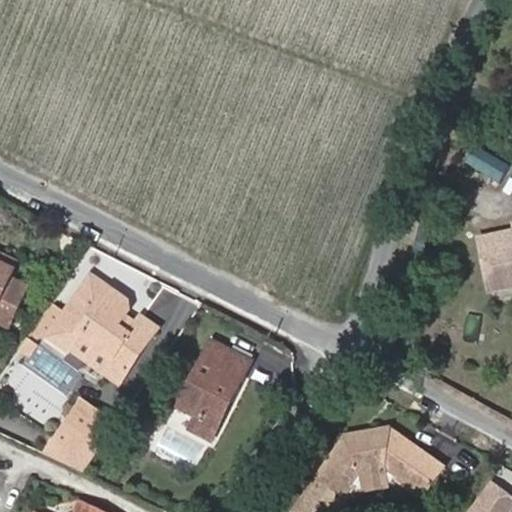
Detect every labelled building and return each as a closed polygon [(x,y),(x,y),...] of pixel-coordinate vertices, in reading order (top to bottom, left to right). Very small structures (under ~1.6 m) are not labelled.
[(415,229),(425,231),(433,191),(423,189),(415,229)] [(511,227),(480,233),(488,283),(511,279),(511,227)] [(422,248),(425,231),(415,229),(412,246),(422,248)] [(418,267),(422,248),(412,246),(408,265),(418,267)] [(0,264),(16,272),(19,265),(0,255),(0,264)] [(0,322),(10,327),(28,288),(12,281),(16,272),(0,264),(0,322)] [(52,307),(32,336),(39,340),(49,339),(70,353),(119,386),(130,371),(159,332),(142,320),(137,327),(125,319),(130,312),(128,302),(92,278),(65,317),(52,307)] [(227,398),(234,401),(253,363),(214,342),(180,408),(198,417),(214,424),(227,398)] [(21,353),(28,357),(35,347),(28,343),(21,353)] [(214,424),(207,438),(213,441),(234,401),(227,398),(214,424)] [(102,449),(119,426),(85,404),(69,427),(102,449)] [(214,424),(198,417),(191,429),(207,438),(214,424)] [(85,474),(102,449),(69,427),(49,458),(85,474)] [(308,496),(331,511),(336,511),(363,475),(388,470),(425,497),(445,468),(392,430),(348,438),(319,477),(321,478),(308,496)] [(511,511),(511,501),(496,490),(478,511),(511,511)] [(331,511),(308,496),(298,511),(297,511),(331,511)] [(90,511),(94,506),(83,501),(78,511),(90,511)]
